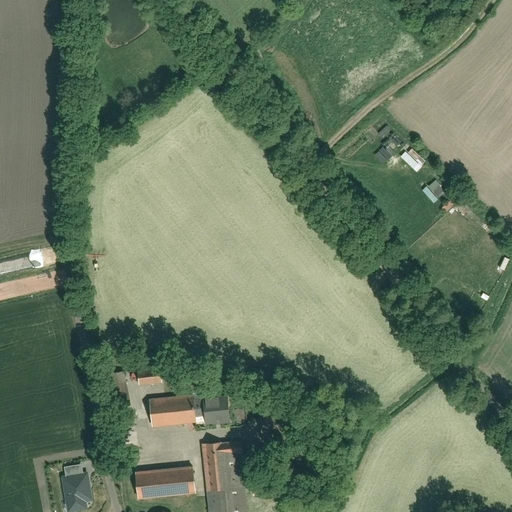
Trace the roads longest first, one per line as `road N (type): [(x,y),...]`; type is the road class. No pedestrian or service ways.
road 1 (unclassified): [(170,0),(430,347),(511,433)]
road 2 (residential): [(119,511),(69,271),(76,86),(66,0)]
road 3 (track): [(487,0),(451,47),(308,171),(294,166)]
